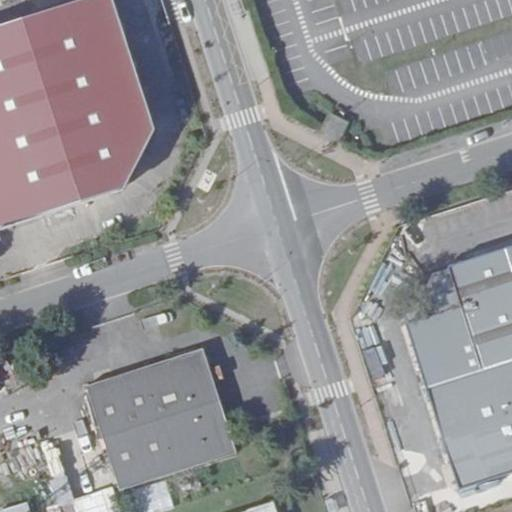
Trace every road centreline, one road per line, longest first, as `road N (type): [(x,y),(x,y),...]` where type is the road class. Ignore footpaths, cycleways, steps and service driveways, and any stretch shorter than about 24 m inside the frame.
road 1 (unknown): [(511,77),(373,115),(359,108),(330,63),(333,46),(345,40),(472,0)]
road 2 (unclassified): [(277,225),(370,511)]
road 3 (unclassified): [(0,312),(277,225)]
road 4 (unclassified): [(277,225),(511,150)]
road 5 (unclassified): [(205,0),(277,225)]
